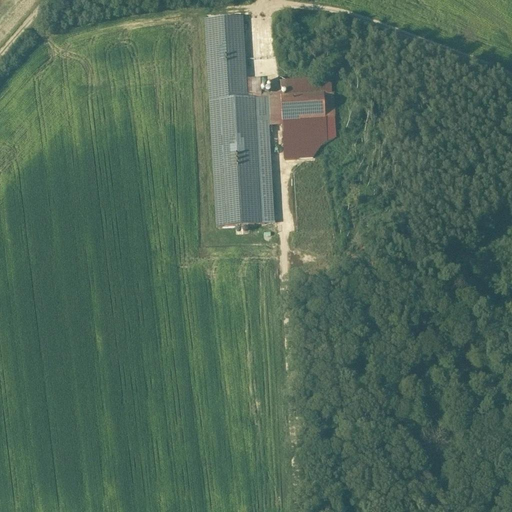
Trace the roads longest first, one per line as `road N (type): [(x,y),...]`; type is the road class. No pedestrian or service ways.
road 1 (track): [(299,511),(282,234)]
road 2 (track): [(511,78),(273,0)]
